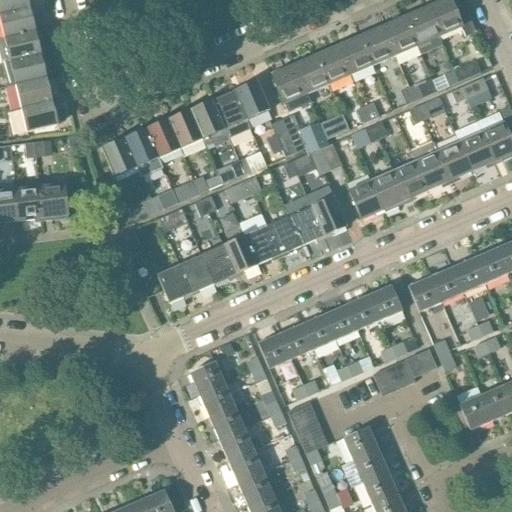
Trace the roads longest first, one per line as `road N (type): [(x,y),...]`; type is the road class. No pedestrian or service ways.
road 1 (residential): [(372,0),(93,120),(64,0)]
road 2 (residential): [(149,357),(511,198)]
road 3 (residential): [(18,511),(175,445)]
road 4 (residential): [(0,341),(149,357)]
